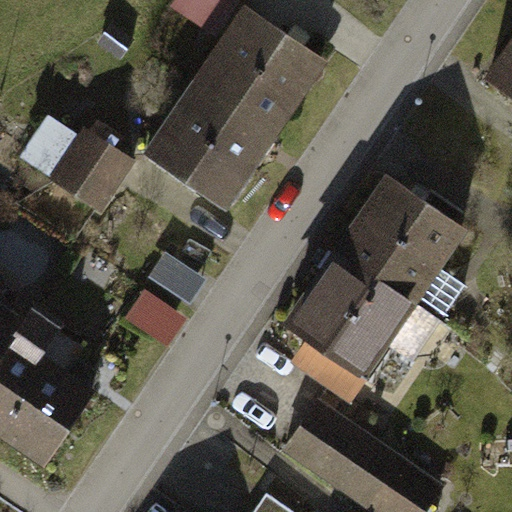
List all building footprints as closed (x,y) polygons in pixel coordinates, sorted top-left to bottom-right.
[(259,7),(208,83),(298,142),(348,65),(259,7)] [(208,83),(158,160),(247,219),(298,142),(208,83)] [(90,142),(66,178),(110,207),(134,170),(90,142)] [(395,183),(352,249),(425,296),(468,230),(395,183)] [(348,260),(309,319),(378,364),(417,305),(348,260)] [(0,386),(43,327),(0,295),(0,386)] [(149,297),(137,319),(178,341),(190,320),(149,297)] [(0,386),(0,421),(56,462),(116,379),(43,327),(0,386)] [(322,409),(295,454),(390,511),(428,511),(445,485),(322,409)] [(289,511),(271,499),(261,511),(289,511)]
